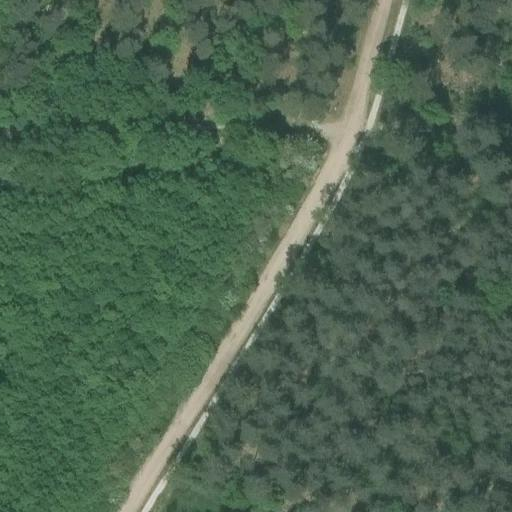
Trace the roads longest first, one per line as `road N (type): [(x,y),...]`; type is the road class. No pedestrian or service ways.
road 1 (track): [(348,127),(125,511)]
road 2 (track): [(389,0),(348,127)]
